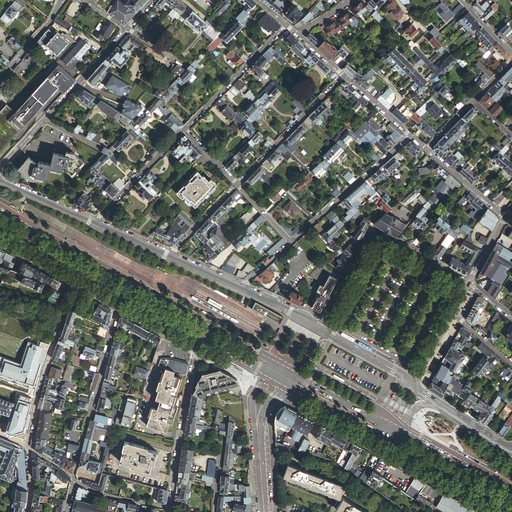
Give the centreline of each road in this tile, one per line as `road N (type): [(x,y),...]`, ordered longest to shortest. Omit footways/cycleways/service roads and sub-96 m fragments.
road 1 (primary): [(269,358),(0,209)]
road 2 (residential): [(467,281),(372,233),(320,328)]
road 3 (residential): [(117,305),(72,478)]
road 4 (residential): [(167,508),(195,348)]
road 5 (residential): [(408,133),(290,241)]
road 6 (residential): [(236,183),(341,74)]
road 7 (residential): [(284,24),(184,128)]
road 8 (primary): [(0,229),(119,294)]
road 9 (residential): [(184,128),(94,223)]
road 10 (primary): [(392,444),(506,508)]
road 11 (residential): [(60,321),(27,446)]
road 12 (primary): [(511,493),(399,430)]
road 13 (residential): [(44,118),(124,28)]
